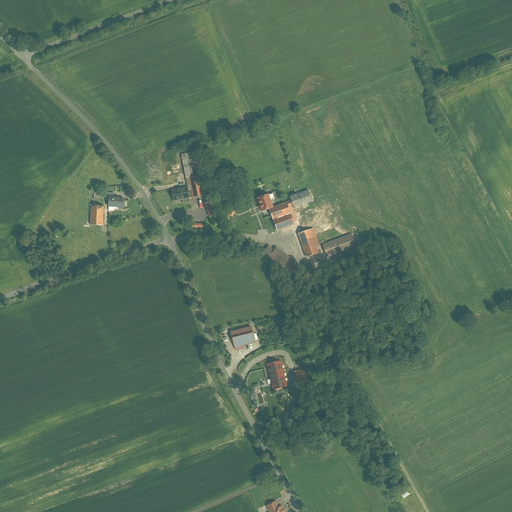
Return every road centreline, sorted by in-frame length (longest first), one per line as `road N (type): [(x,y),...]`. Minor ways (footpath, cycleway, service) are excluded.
road 1 (unclassified): [(169,240),(220,362),(299,511)]
road 2 (track): [(311,270),(342,359),(427,511)]
road 3 (unclassified): [(22,58),(121,162),(169,240)]
road 4 (unclassified): [(169,240),(0,298)]
road 5 (unclassified): [(172,0),(22,58)]
